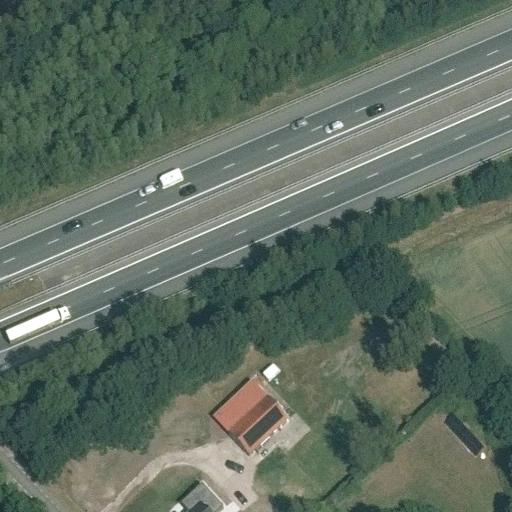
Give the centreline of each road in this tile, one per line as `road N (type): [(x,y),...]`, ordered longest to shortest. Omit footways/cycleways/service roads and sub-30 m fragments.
road 1 (motorway): [(0,336),(511,114)]
road 2 (motorway): [(511,43),(0,265)]
